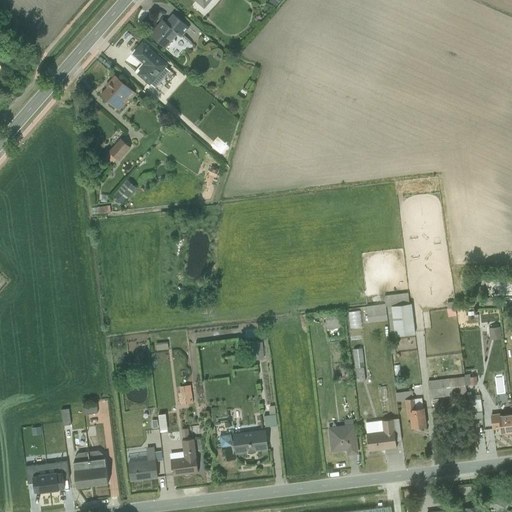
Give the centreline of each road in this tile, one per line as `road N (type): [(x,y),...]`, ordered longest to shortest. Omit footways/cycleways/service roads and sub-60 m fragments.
road 1 (tertiary): [(511,464),(117,511)]
road 2 (primary): [(125,0),(0,143)]
